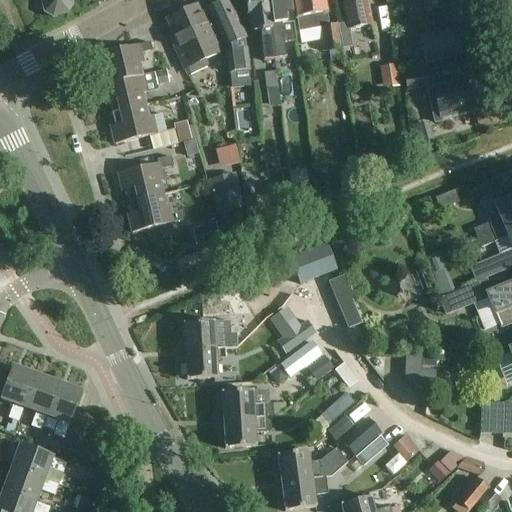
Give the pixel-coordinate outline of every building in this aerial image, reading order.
[(41,0),(44,14),(53,19),(69,15),(75,7),(73,0),(41,0)] [(263,63),(274,62),(269,18),(270,16),(267,0),(247,0),(244,0),(246,17),(248,17),(249,25),(252,25),(253,34),(260,33),(263,63)] [(267,0),(270,16),(269,18),(274,62),(284,61),(282,44),(294,42),(292,25),(288,0),(267,0)] [(290,0),(294,21),(295,20),(298,33),(318,30),(323,53),(341,50),(337,25),(326,27),(324,15),(325,15),(322,0),(290,0)] [(345,0),(346,5),(342,6),(348,31),(371,26),(366,1),(370,0),(345,0)] [(445,9),(443,0),(418,0),(422,14),(445,9)] [(225,49),(228,75),(249,73),(245,50),(236,51),(235,44),(245,40),(228,1),(207,10),(225,49)] [(196,6),(165,20),(173,39),(169,41),(183,72),(185,77),(199,70),(205,68),(207,62),(206,59),(221,53),(208,24),(205,25),(196,6)] [(388,8),(390,31),(398,30),(397,7),(388,8)] [(426,67),(463,59),(456,29),(419,37),(426,67)] [(105,74),(108,85),(141,77),(138,66),(142,65),(140,55),(152,52),(149,44),(97,57),(101,74),(105,74)] [(400,87),(396,67),(379,70),(382,90),(400,87)] [(108,85),(101,87),(105,105),(109,104),(111,116),(144,107),(140,91),(169,83),(166,71),(162,72),(153,75),(141,77),(108,85)] [(407,93),(433,87),(430,72),(404,78),(407,93)] [(276,74),(265,75),(267,93),(278,92),(276,74)] [(480,76),(427,91),(436,124),(453,119),(452,117),(488,107),(480,76)] [(144,107),(111,116),(114,127),(110,128),(115,146),(165,134),(161,116),(147,119),(144,107)] [(173,126),(177,145),(190,142),(186,123),(173,126)] [(431,137),(414,142),(418,155),(435,151),(431,137)] [(193,143),(183,146),(187,159),(197,156),(193,143)] [(403,147),(377,151),(380,171),(405,167),(403,147)] [(233,148),(224,150),(228,167),(237,165),(233,148)] [(126,192),(129,204),(162,196),(159,184),(163,183),(160,172),(173,169),(170,158),(156,162),(157,166),(118,175),(122,193),(126,192)] [(355,171),(339,173),(341,192),(358,190),(355,171)] [(235,174),(206,181),(215,217),(217,217),(240,211),(244,210),(235,174)] [(497,190),(491,178),(484,181),(490,194),(497,190)] [(308,189),(289,191),(292,210),(310,208),(310,207),(308,189)] [(162,196),(129,204),(132,216),(128,217),(132,235),(185,222),(182,213),(171,216),(169,207),(165,208),(162,196)] [(268,227),(265,198),(244,200),(247,230),(268,227)] [(477,240),(511,225),(511,198),(494,206),(500,220),(473,231),(477,240)] [(240,211),(217,217),(222,235),(245,230),(240,211)] [(424,222),(420,211),(413,214),(417,225),(424,222)] [(215,225),(192,231),(196,247),(199,246),(206,245),(219,241),(215,225)] [(511,225),(477,240),(481,249),(495,243),(501,257),(511,252),(511,225)] [(439,257),(427,263),(433,275),(444,270),(439,257)] [(498,259),(469,271),(475,285),(504,273),(498,259)] [(348,331),(362,325),(353,303),(356,302),(345,277),(328,284),(348,331)] [(511,285),(492,294),(488,282),(459,294),(441,302),(447,316),(464,308),(488,299),(500,329),(511,324),(511,285)] [(287,308),(270,321),(284,340),(301,328),(287,308)] [(185,354),(226,351),(237,351),(236,336),(230,337),(229,322),(183,326),(185,354)] [(286,356),(316,335),(307,323),(301,328),(284,340),(278,344),(286,356)] [(292,378),(321,355),(312,343),(283,366),(292,378)] [(226,351),(185,354),(187,382),(218,380),(217,361),(226,360),(226,351)] [(307,370),(318,383),(334,370),(324,357),(307,370)] [(436,390),(436,373),(422,373),(422,359),(406,358),(405,389),(436,390)] [(24,409),(36,377),(13,369),(1,401),(14,406),(9,420),(19,423),(24,409)] [(36,377),(24,409),(37,414),(32,428),(42,432),(47,418),(59,386),(36,377)] [(59,386),(47,418),(60,423),(54,437),(64,441),(62,446),(76,451),(84,431),(70,426),(82,394),(59,386)] [(283,405),(270,406),(254,407),(253,393),(222,395),(223,423),(271,420),(284,412),(283,405)] [(330,426),(354,404),(346,395),(321,416),(330,426)] [(505,437),(506,406),(481,405),(480,437),(505,437)] [(369,417),(343,439),(356,454),(382,432),(369,417)] [(345,419),(327,433),(335,443),(353,429),(345,419)] [(271,420),(223,423),(225,451),(256,449),(256,435),(271,434),(271,420)] [(14,436),(18,424),(13,423),(12,427),(8,426),(6,434),(14,436)] [(364,468),(388,447),(381,438),(356,459),(364,468)] [(419,454),(405,438),(392,449),(406,465),(419,454)] [(12,469),(46,482),(50,470),(63,475),(67,465),(53,460),(54,459),(21,447),(12,469)] [(309,454),(278,458),(282,486),(322,480),(324,480),(330,479),(346,464),(335,451),(321,462),(310,464),(309,454)] [(465,473),(485,478),(490,463),(469,457),(465,473)] [(428,472),(440,484),(451,473),(439,461),(428,472)] [(4,492),(37,504),(41,492),(55,497),(59,487),(45,482),(46,482),(12,469),(4,492)] [(322,480),(282,486),(285,511),(298,511),(316,510),(314,496),(327,495),(324,480),(322,480)] [(469,511),(487,490),(476,481),(458,503),(469,511)] [(84,484),(81,492),(88,495),(91,488),(91,487),(84,484)] [(93,490),(90,496),(99,500),(102,492),(94,488),(93,490)] [(0,502),(0,511),(49,511),(51,510),(37,504),(4,492),(0,502)] [(477,511),(491,511),(500,501),(489,492),(474,510),(477,511)] [(82,499),(77,511),(91,511),(95,504),(82,499)] [(342,511),(390,511),(390,509),(377,511),(374,511),(371,499),(341,506),(342,511)]
